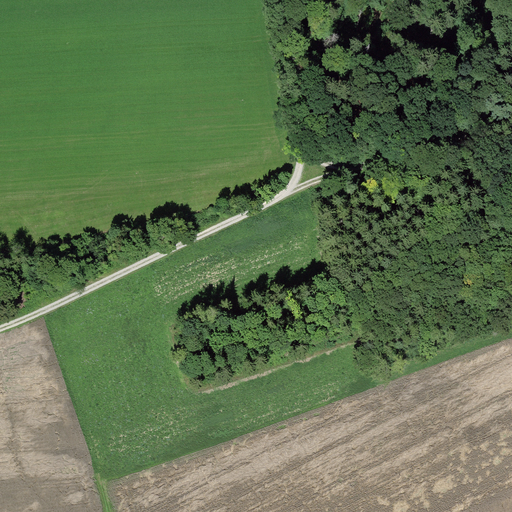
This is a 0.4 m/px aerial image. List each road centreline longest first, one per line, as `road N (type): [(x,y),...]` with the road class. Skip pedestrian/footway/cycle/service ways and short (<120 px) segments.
road 1 (track): [(286,192),(0,329)]
road 2 (track): [(511,123),(286,192)]
road 3 (track): [(286,192),(300,154),(279,0)]
